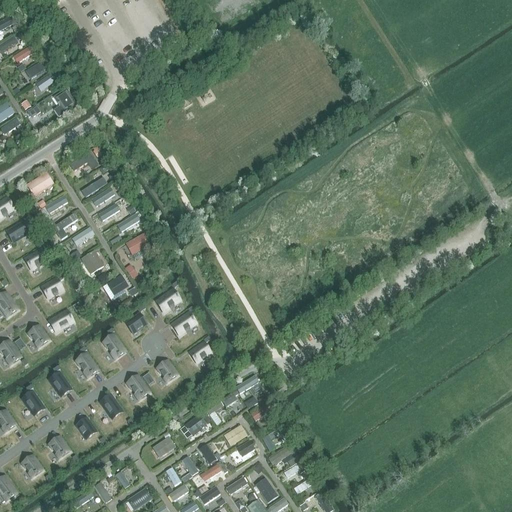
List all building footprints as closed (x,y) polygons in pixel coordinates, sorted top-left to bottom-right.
[(9,18),(0,23),(0,33),(14,26),(9,18)] [(21,35),(17,37),(21,42),(26,39),(23,33),(21,35)] [(14,37),(0,46),(0,54),(1,55),(18,44),(14,37)] [(30,48),(13,59),(17,65),(34,54),(30,48)] [(46,61),(25,74),(30,81),(50,68),(46,61)] [(52,76),(36,87),(40,93),(55,82),(55,81),(58,79),(54,73),(51,75),(52,76)] [(66,91),(55,99),(57,102),(56,102),(60,108),(61,107),(65,114),(76,107),(66,91)] [(26,103),(21,106),(25,112),(30,109),(26,103)] [(7,104),(0,109),(0,124),(15,115),(7,104)] [(59,118),(65,114),(61,107),(60,108),(55,111),(59,118)] [(33,109),(28,113),(32,119),(37,115),(33,109)] [(16,120),(1,130),(1,132),(2,133),(2,135),(4,136),(5,136),(20,126),(16,120)] [(95,148),(92,149),(94,152),(93,153),(97,160),(101,157),(103,156),(98,149),(98,150),(96,147),(95,148)] [(91,154),(70,167),(74,173),(95,160),(91,154)] [(104,167),(99,170),(102,175),(107,172),(104,167)] [(46,174),(26,187),(34,198),(53,186),(46,174)] [(112,175),(109,178),(112,183),(116,181),(118,180),(114,174),(112,175)] [(104,179),(82,193),(86,199),(108,185),(104,179)] [(110,190),(91,202),(95,209),(115,197),(110,190)] [(64,198),(45,209),(49,216),(67,204),(64,198)] [(6,200),(0,204),(0,219),(13,211),(11,208),(6,200)] [(43,201),(37,205),(40,210),(46,206),(43,201)] [(116,206),(101,215),(104,221),(120,212),(116,206)] [(131,208),(126,211),(130,216),(135,213),(131,208)] [(53,228),(57,234),(63,231),(77,221),(73,215),(53,228)] [(136,216),(117,227),(120,234),(140,222),(136,216)] [(18,226),(7,233),(13,244),(30,234),(28,231),(24,223),(18,226)] [(90,230),(72,242),(76,249),(94,238),(90,230)] [(57,234),(56,235),(60,242),(67,237),(63,231),(57,234)] [(144,236),(126,246),(132,257),(150,247),(144,236)] [(36,254),(25,261),(31,272),(46,263),(44,260),(39,252),(36,254)] [(77,252),(71,256),(74,261),(81,257),(77,252)] [(94,253),(81,261),(90,276),(103,268),(94,253)] [(131,267),(126,271),(130,276),(135,273),(131,267)] [(121,277),(107,286),(114,298),(128,289),(121,277)] [(56,281),(42,289),(48,300),(63,292),(56,281)] [(172,292),(156,303),(164,314),(180,302),(172,292)] [(6,295),(0,299),(0,308),(7,318),(17,311),(6,295)] [(78,304),(72,307),(79,318),(85,315),(78,304)] [(67,313),(50,323),(56,334),(73,324),(67,313)] [(139,315),(130,322),(137,332),(147,326),(139,315)] [(188,315),(172,326),(178,335),(179,337),(182,335),(195,325),(188,315)] [(39,328),(29,335),(38,349),(49,342),(39,328)] [(114,337),(103,344),(115,360),(125,353),(114,337)] [(20,340),(14,343),(20,352),(26,348),(20,340)] [(9,343),(0,349),(0,351),(10,366),(21,359),(9,343)] [(203,345),(190,354),(197,365),(211,355),(203,345)] [(86,355),(76,363),(87,379),(98,372),(86,355)] [(168,363),(157,370),(167,384),(177,376),(168,363)] [(60,375),(49,382),(60,398),(71,391),(60,375)] [(258,383),(254,377),(236,388),(240,395),(251,388),(257,384),(258,383)] [(138,378),(127,385),(139,401),(149,394),(138,378)] [(257,384),(251,388),(255,394),(261,390),(257,384)] [(232,395),(221,402),(226,409),(237,402),(234,398),(238,396),(235,391),(231,393),(232,395)] [(33,393),(22,401),(33,417),(44,410),(33,393)] [(111,397),(100,404),(112,420),(122,413),(111,397)] [(253,398),(249,401),(253,407),(257,404),(253,398)] [(219,401),(205,410),(216,427),(222,423),(215,414),(223,408),(219,401)] [(253,407),(249,401),(244,404),(247,409),(248,410),(253,407)] [(268,406),(251,417),(255,423),(272,412),(268,406)] [(204,412),(200,415),(203,421),(204,420),(207,425),(211,423),(207,418),(208,418),(204,412)] [(6,413),(0,416),(0,426),(5,434),(15,426),(6,413)] [(199,417),(185,428),(192,437),(206,427),(199,417)] [(87,420),(76,427),(83,436),(86,434),(89,438),(96,433),(87,420)] [(241,426),(223,437),(231,449),(248,438),(241,426)] [(268,437),(262,440),(270,453),(275,449),(268,437)] [(60,439),(49,446),(59,460),(69,452),(60,439)] [(168,440),(153,450),(159,460),(175,449),(168,440)] [(249,442),(237,450),(242,459),(255,451),(249,442)] [(205,447),(201,451),(210,465),(215,462),(205,447)] [(287,450),(270,461),(273,467),(291,456),(287,450)] [(33,458),(22,465),(32,479),(42,471),(33,458)] [(299,458),(288,465),(291,469),(302,462),(299,458)] [(189,460),(184,463),(185,464),(192,476),(197,472),(193,465),(189,460)] [(221,463),(218,465),(221,470),(224,475),(227,473),(224,468),(221,463)] [(229,465),(225,469),(230,473),(234,469),(229,465)] [(217,466),(201,477),(205,483),(221,472),(217,466)] [(259,466),(254,472),(259,476),(264,470),(259,466)] [(297,466),(284,475),(287,480),(300,472),(297,466)] [(172,469),(166,473),(174,488),(181,484),(172,469)] [(123,473),(116,477),(124,489),(131,485),(123,473)] [(186,476),(180,479),(184,484),(189,481),(186,476)] [(5,479),(0,482),(0,493),(6,502),(16,495),(5,479)] [(243,480),(227,490),(230,495),(246,486),(243,480)] [(266,480),(256,487),(268,505),(278,498),(266,480)] [(308,481),(294,490),(297,495),(311,486),(308,481)] [(101,484),(95,488),(106,504),(112,501),(105,490),(107,489),(104,486),(103,487),(101,484)] [(184,487),(169,497),(173,504),(188,493),(184,487)] [(216,488),(199,499),(204,507),(221,496),(216,488)] [(145,491),(128,502),(134,511),(135,511),(152,501),(145,491)] [(89,492),(72,504),(77,510),(94,499),(89,492)] [(322,495),(314,500),(322,511),(333,511),(322,495)] [(284,500),(269,510),(270,511),(279,511),(288,506),(284,500)] [(264,511),(258,502),(248,509),(249,511),(264,511)] [(195,503),(180,511),(194,511),(199,510),(195,503)]
